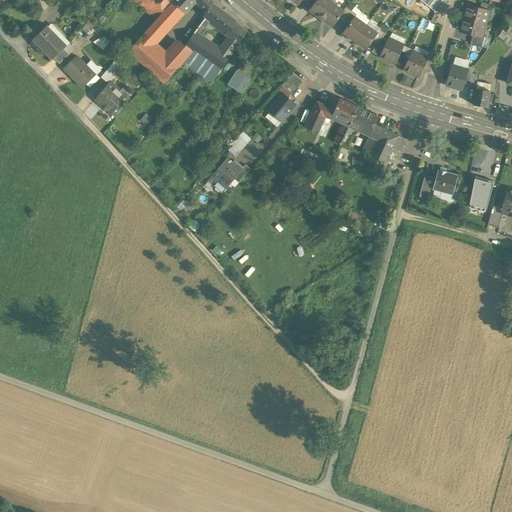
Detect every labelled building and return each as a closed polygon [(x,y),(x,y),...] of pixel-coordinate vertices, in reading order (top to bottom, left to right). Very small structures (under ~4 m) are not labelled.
[(142,0),(147,4),(143,8),(145,9),(153,0),(142,0)] [(164,3),(160,0),(153,0),(145,9),(156,19),(167,6),(164,3)] [(211,0),(173,0),(173,1),(183,11),(186,13),(196,1),(208,11),(213,3),(214,2),(211,0)] [(316,0),(315,2),(309,10),(321,18),(332,3),(328,0),(316,0)] [(419,0),(433,11),(441,2),(438,0),(419,0)] [(173,1),(142,36),(153,45),(183,11),(173,1)] [(208,11),(205,16),(206,17),(232,37),(241,26),(235,21),(235,20),(213,3),(208,11)] [(343,11),(332,3),(321,18),(332,27),(339,17),(343,11)] [(493,6),(482,3),(480,9),(488,11),(488,12),(491,13),(493,6)] [(480,9),(467,5),(464,19),(485,24),(488,12),(488,11),(480,9)] [(346,7),(343,11),(339,17),(344,21),(351,11),(346,7)] [(351,11),(344,21),(349,25),(355,17),(357,15),(351,11)] [(349,25),(344,32),(355,40),(366,26),(355,17),(349,25)] [(485,24),(464,19),(460,31),(473,35),(481,37),(482,36),(485,24)] [(202,23),(195,33),(200,37),(207,27),(202,23)] [(232,37),(221,52),(222,59),(224,61),(246,31),(241,26),(232,37)] [(377,34),(366,26),(355,40),(366,48),(372,39),(377,34)] [(57,37),(47,27),(34,39),(53,59),(66,47),(57,37)] [(511,45),(511,28),(509,27),(506,32),(502,30),(497,37),(511,45)] [(377,34),(372,39),(378,43),(385,33),(380,29),(377,34)] [(200,37),(195,33),(186,45),(193,51),(185,61),(190,65),(209,78),(222,59),(221,52),(200,37)] [(104,49),(110,41),(102,34),(95,43),(104,49)] [(481,37),(473,35),(470,45),(481,48),(484,37),(482,36),(481,37)] [(153,45),(142,36),(129,50),(165,83),(178,68),(165,56),(153,45)] [(403,44),(389,38),(381,57),(395,63),(400,50),(403,44)] [(183,49),(176,43),(165,56),(178,68),(179,68),(181,65),(185,61),(193,51),(186,45),(183,49)] [(406,52),(400,50),(395,62),(400,65),(406,52)] [(426,57),(413,51),(411,55),(405,67),(405,69),(418,75),(426,57)] [(406,52),(400,65),(405,67),(411,55),(406,52)] [(87,66),(76,55),(64,68),(83,87),(96,75),(87,66)] [(116,59),(111,65),(116,68),(120,63),(116,59)] [(101,70),(92,61),(87,66),(96,75),(101,70)] [(190,65),(185,61),(181,65),(186,70),(190,65)] [(111,65),(101,77),(106,81),(112,79),(119,71),(116,68),(111,65)] [(466,70),(452,66),(447,85),(461,89),(463,83),(466,70)] [(467,66),(466,70),(463,83),(470,85),(472,74),(473,68),(467,66)] [(249,81),(237,72),(228,83),(240,92),(249,81)] [(293,73),(282,85),(291,92),(302,80),(293,73)] [(479,75),(472,74),(470,85),(470,87),(476,88),(477,81),(478,82),(479,75)] [(125,96),(108,82),(95,99),(112,113),(125,96)] [(490,91),(476,88),(473,105),(487,107),(488,102),(491,102),(492,94),(489,94),(490,91)] [(282,93),(268,110),(281,121),(295,104),(282,93)] [(358,107),(340,99),(335,110),(332,116),(346,122),(350,124),(358,107)] [(335,110),(317,102),(305,127),(315,132),(325,112),(332,116),(335,110)] [(378,117),(358,107),(350,124),(356,127),(370,134),(375,125),(378,117)] [(345,126),(342,127),(339,133),(345,136),(350,124),(346,122),(345,126)] [(345,136),(341,144),(346,146),(356,127),(350,124),(345,136)] [(383,129),(375,125),(370,134),(379,138),(383,129)] [(406,140),(383,129),(379,138),(369,157),(392,168),(406,140)] [(251,139),(243,132),(239,136),(247,143),(251,139)] [(239,136),(231,145),(240,152),(247,143),(239,136)] [(233,163),(227,158),(209,180),(215,185),(215,189),(218,191),(222,191),(223,192),(234,178),(243,168),(234,161),(233,163)] [(251,168),(246,164),(243,168),(234,178),(239,182),(251,168)] [(440,170),(438,169),(436,178),(433,187),(433,189),(452,194),(458,174),(446,171),(440,170)] [(436,178),(425,175),(423,184),(431,186),(431,187),(433,187),(436,178)] [(469,207),(485,211),(493,182),(477,178),(469,207)] [(431,186),(423,184),(420,195),(428,197),(431,187),(431,186)] [(511,190),(509,190),(507,190),(505,198),(502,209),(504,210),(511,212),(511,190)] [(502,209),(493,207),(488,225),(499,228),(504,210),(502,209)]
